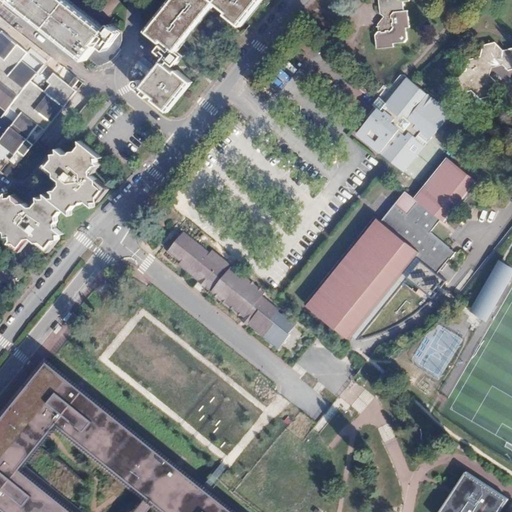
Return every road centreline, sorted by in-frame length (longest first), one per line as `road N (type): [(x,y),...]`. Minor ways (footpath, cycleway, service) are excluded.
road 1 (tertiary): [(0,381),(104,256),(113,223)]
road 2 (tertiary): [(300,0),(178,141)]
road 3 (tertiary): [(113,223),(85,240),(0,348)]
